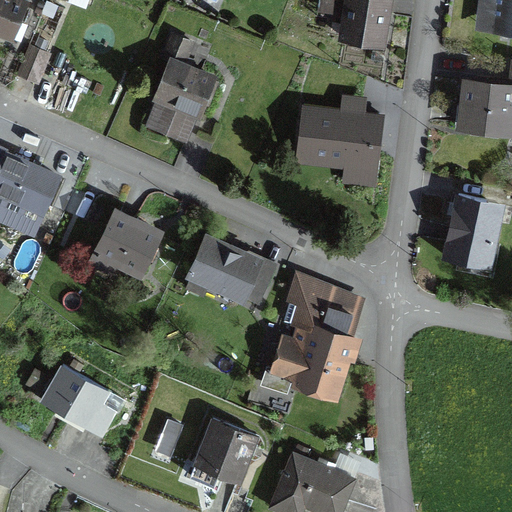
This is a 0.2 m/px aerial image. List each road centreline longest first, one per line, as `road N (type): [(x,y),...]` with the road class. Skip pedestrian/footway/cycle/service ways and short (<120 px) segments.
road 1 (residential): [(0,109),(393,280)]
road 2 (residential): [(393,280),(429,0)]
road 3 (residential): [(399,511),(391,307)]
road 4 (residential): [(0,433),(153,511)]
road 5 (residential): [(391,307),(511,330)]
